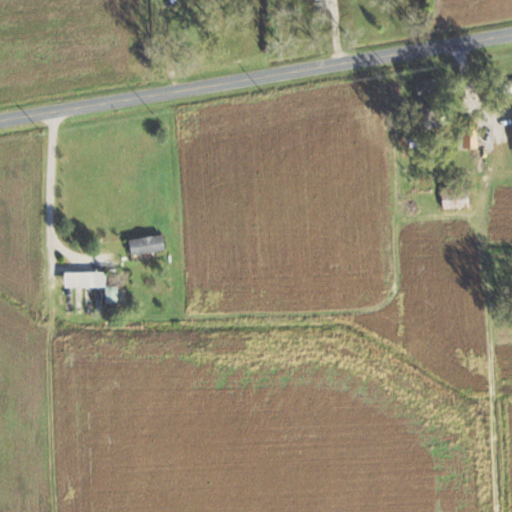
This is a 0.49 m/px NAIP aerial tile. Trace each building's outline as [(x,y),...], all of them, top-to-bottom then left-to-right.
[(444,128),(442,79),(419,80),(421,129),(444,128)] [(478,148),(478,121),(460,121),(460,148),(478,148)] [(470,189),(443,189),(443,207),(470,207),(470,189)] [(462,226),(462,238),(476,238),(476,226),(462,226)] [(166,250),(163,234),(128,240),(131,256),(166,250)] [(64,287),(105,287),(105,272),(64,272),(64,287)]
